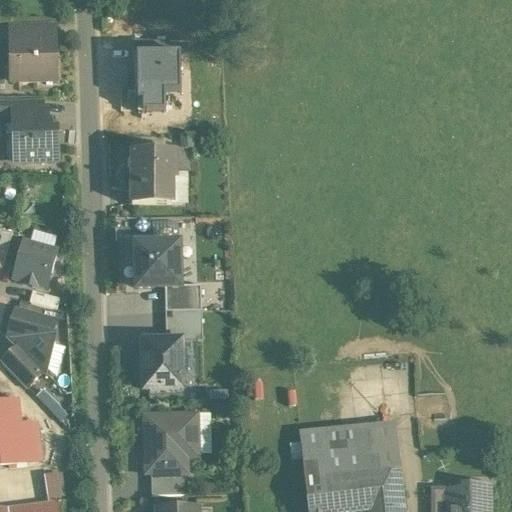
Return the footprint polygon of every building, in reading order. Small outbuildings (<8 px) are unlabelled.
[(54,28),(10,30),(10,44),(54,43),(54,28)] [(54,43),(10,44),(11,66),(17,66),(17,83),(54,82),(54,43)] [(178,91),(177,50),(135,51),(136,100),(140,100),(140,112),(163,111),(163,91),(178,91)] [(34,103),(1,103),(1,117),(12,116),(12,115),(34,115),(34,114),(34,103)] [(46,133),(46,114),(34,114),(34,115),(12,115),(12,116),(13,144),(21,144),(22,163),(56,162),(55,133),(46,133)] [(176,154),(131,154),(131,189),(129,189),(129,205),(131,205),(131,206),(171,206),(171,181),(175,181),(176,154)] [(0,234),(0,270),(3,271),(12,237),(0,234)] [(152,240),(128,240),(129,266),(135,266),(135,247),(153,246),(152,240)] [(24,246),(15,281),(48,290),(57,255),(24,246)] [(180,288),(179,246),(153,246),(135,247),(135,266),(136,289),(164,288),(180,288)] [(165,314),(201,313),(200,287),(180,288),(164,288),(165,314)] [(32,295),(29,306),(55,313),(58,302),(32,295)] [(201,313),(165,314),(165,343),(179,343),(201,342),(201,313)] [(55,325),(15,315),(8,341),(17,351),(42,375),(45,371),(53,343),(50,342),(55,325)] [(181,389),(179,343),(142,344),(144,390),(181,389)] [(42,375),(17,351),(1,367),(25,391),(42,375)] [(17,400),(0,402),(0,467),(26,464),(17,400)] [(198,417),(144,419),(146,476),(152,476),(185,475),(189,474),(188,460),(199,460),(198,417)] [(391,428),(353,432),(362,511),(404,511),(404,509),(400,510),(391,428)] [(362,511),(353,432),(298,438),(305,511),(362,511)] [(185,475),(152,476),(153,497),(186,496),(185,475)] [(488,511),(488,491),(446,491),(446,511),(488,511)]
